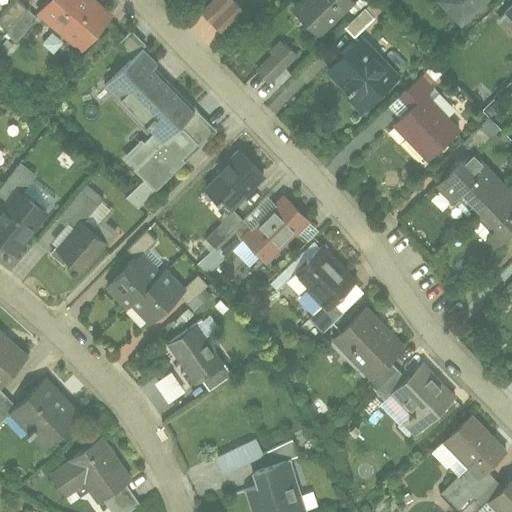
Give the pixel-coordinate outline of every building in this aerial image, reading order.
[(10,0),(0,14),(0,28),(15,40),(34,16),(13,0),(10,0)] [(115,10),(103,0),(45,0),(38,10),(81,48),(115,10)] [(235,0),(212,0),(202,11),(223,33),(246,11),(235,0)] [(352,0),(296,0),(292,5),(321,33),(352,0)] [(351,33),(380,10),(372,0),(343,24),(351,33)] [(490,0),(438,0),(464,26),(490,0)] [(511,1),(501,12),(511,22),(511,1)] [(324,67),(365,107),(400,71),(360,31),(324,67)] [(257,97),(298,59),(281,41),(241,79),(257,97)] [(157,186),(216,126),(153,64),(159,58),(144,44),(106,82),(149,124),(122,152),(157,186)] [(392,122),(427,157),(463,120),(430,89),(434,85),(420,71),(400,91),(411,103),(392,122)] [(228,208),(266,170),(240,145),(202,183),(228,208)] [(495,244),(511,227),(511,185),(473,145),(437,181),(454,199),(464,189),(492,218),(481,229),(495,244)] [(0,207),(0,239),(15,251),(50,206),(25,187),(37,172),(21,160),(0,188),(0,194),(6,199),(0,207)] [(54,244),(83,268),(116,228),(101,216),(113,202),(88,182),(60,216),(70,224),(54,244)] [(267,256),(308,214),(283,189),(241,232),(267,256)] [(331,302),(357,276),(322,240),(295,265),(331,302)] [(132,299),(147,317),(186,282),(166,261),(160,266),(145,249),(105,285),(124,306),(132,299)] [(371,376),(407,341),(368,301),(332,335),(371,376)] [(225,359),(198,320),(167,341),(194,380),(225,359)] [(0,383),(30,351),(0,323),(0,383)] [(418,434),(458,393),(422,358),(390,391),(410,410),(402,419),(418,434)] [(43,445),(82,410),(47,372),(8,407),(43,445)] [(508,448),(471,410),(443,437),(467,462),(439,490),(459,510),(495,475),(488,467),(508,448)] [(132,476),(102,431),(49,466),(66,493),(84,481),(96,499),(132,476)] [(217,470),(262,455),(256,438),(212,454),(217,470)] [(252,511),(291,511),(306,509),(294,455),(254,464),(258,481),(246,484),(252,511)] [(511,511),(511,476),(488,500),(499,511),(511,511)]
